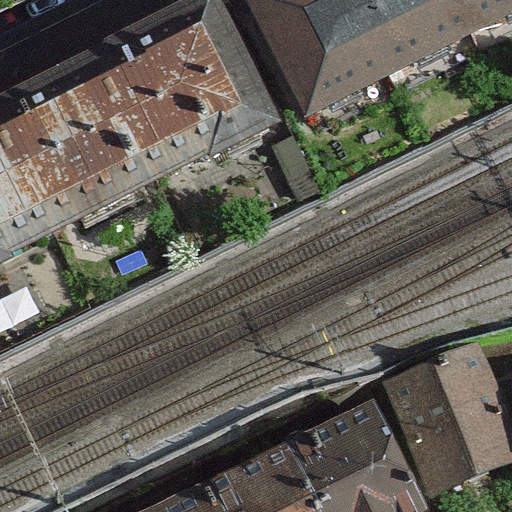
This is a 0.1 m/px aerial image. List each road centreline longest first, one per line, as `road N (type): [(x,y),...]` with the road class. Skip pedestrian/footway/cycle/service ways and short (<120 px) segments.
road 1 (motorway): [(0,122),(258,0)]
road 2 (secondary): [(121,0),(0,63)]
